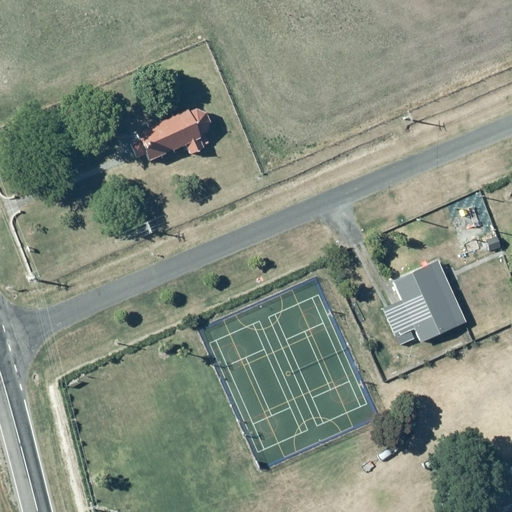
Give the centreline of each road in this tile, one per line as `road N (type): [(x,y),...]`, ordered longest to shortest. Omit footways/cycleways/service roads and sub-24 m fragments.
road 1 (unclassified): [(511,128),(0,345)]
road 2 (secondary): [(36,511),(0,367)]
